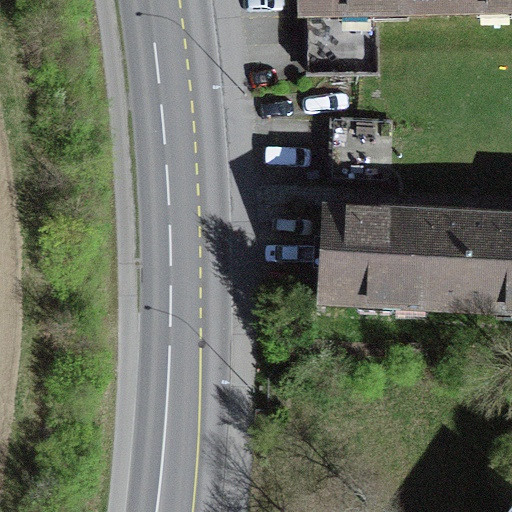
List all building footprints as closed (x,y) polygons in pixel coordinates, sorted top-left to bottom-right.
[(442,12),(441,0),(301,0),(301,15),(309,15),(310,75),(377,74),(376,29),(369,29),(368,13),(442,12)] [(511,0),(441,0),(442,12),(511,10),(511,0)] [(390,123),(333,120),(331,180),(387,182),(390,123)] [(463,309),(467,222),(326,215),(322,302),(463,309)] [(511,311),(511,223),(467,222),(463,309),(511,311)]
